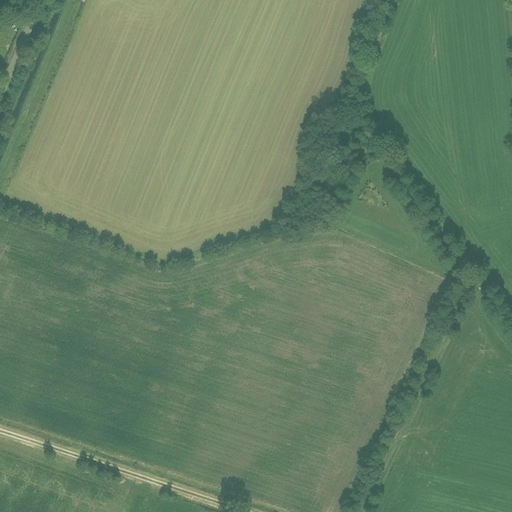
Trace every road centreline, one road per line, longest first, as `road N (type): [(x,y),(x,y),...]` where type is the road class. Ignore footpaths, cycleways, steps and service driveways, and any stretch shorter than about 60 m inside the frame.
road 1 (track): [(362,511),(467,283),(462,262),(356,113),(391,0)]
road 2 (track): [(0,431),(243,511)]
